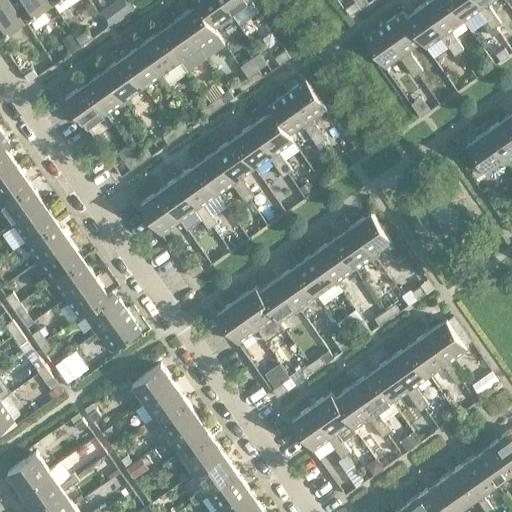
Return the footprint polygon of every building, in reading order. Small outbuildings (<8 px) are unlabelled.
[(0,0),(0,34),(25,18),(12,0),(0,0)] [(52,0),(51,0),(12,0),(25,18),(52,0)] [(127,0),(120,0),(118,2),(124,11),(132,6),(127,0)] [(235,17),(222,0),(194,0),(196,3),(213,27),(228,16),(231,20),(235,17)] [(251,0),(222,0),(235,17),(239,23),(258,10),(251,0)] [(354,0),(352,0),(344,6),(349,13),(359,7),(354,0)] [(464,17),(451,0),(425,0),(424,1),(445,30),(449,27),(464,17)] [(482,4),(479,0),(451,0),(464,17),(478,7),(482,4)] [(445,30),(424,1),(406,14),(423,38),(426,43),(440,34),(445,30)] [(224,42),(213,27),(196,3),(178,16),(205,55),(224,42)] [(495,12),(489,4),(480,10),(484,17),(486,19),(495,12)] [(402,9),(383,22),(404,51),(409,48),(423,38),(406,14),(402,9)] [(484,17),(481,19),(492,35),(500,29),(496,24),(501,21),(495,12),(486,19),(484,17)] [(205,55),(178,16),(159,29),(187,68),(205,55)] [(404,51),(383,22),(364,36),(385,65),(399,55),(404,51)] [(86,28),(75,36),(80,43),(91,35),(86,28)] [(187,68),(159,29),(140,42),(164,75),(168,81),(187,68)] [(71,30),(60,38),(69,51),(80,43),(75,36),(71,30)] [(458,39),(452,30),(442,37),(448,45),(458,39)] [(464,47),(458,39),(448,45),(454,54),(464,47)] [(164,75),(140,42),(122,55),(142,84),(157,74),(160,77),(164,75)] [(504,46),(496,51),(501,58),(509,53),(504,46)] [(290,55),(285,48),(275,55),(280,62),(290,55)] [(417,60),(411,51),(402,58),(408,66),(417,60)] [(142,84),(122,55),(103,68),(126,101),(130,99),(127,95),(142,84)] [(423,68),(417,60),(408,66),(414,75),(423,68)] [(32,65),(21,72),(27,80),(37,72),(32,65)] [(257,67),(247,74),(252,82),(262,75),(257,67)] [(126,101),(103,68),(85,81),(105,111),(120,100),(123,104),(126,101)] [(252,82),(247,74),(237,82),(242,89),(252,82)] [(326,106),(306,77),(286,91),(307,120),(311,117),(326,106)] [(105,111),(85,81),(65,95),(88,128),(92,125),(89,122),(105,111)] [(307,120),(286,91),(268,104),(271,109),(288,133),(302,123),(307,120)] [(220,94),(210,101),(215,108),(225,101),(220,94)] [(215,108),(210,101),(200,108),(205,115),(215,108)] [(292,138),(288,133),(271,109),(253,122),(273,151),(278,148),(292,138)] [(511,154),(511,125),(505,115),(486,129),(509,161),(511,159),(511,157),(510,155),(511,154)] [(183,120),(172,127),(178,134),(188,127),(183,120)] [(320,128),(314,120),(304,126),(310,135),(320,128)] [(273,151),(253,122),(234,135),(255,164),(269,154),(273,151)] [(9,140),(0,127),(0,145),(4,143),(9,140)] [(178,134),(172,127),(162,134),(167,141),(178,134)] [(326,137),(320,128),(310,135),(316,143),(326,137)] [(509,161),(486,129),(467,142),(487,172),(490,170),(492,173),(496,174),(505,168),(506,164),(509,161)] [(255,164),(234,135),(215,148),(236,177),(241,174),(255,164)] [(0,173),(17,162),(4,143),(0,145),(0,173)] [(354,144),(346,150),(354,161),(361,155),(354,144)] [(145,146),(135,153),(140,160),(150,153),(145,146)] [(236,177),(215,148),(197,161),(217,191),(231,181),(236,177)] [(286,160),(280,151),(271,158),(277,166),(286,160)] [(140,160),(135,153),(125,160),(130,168),(140,160)] [(292,168),(286,160),(277,166),(283,175),(292,168)] [(217,191),(197,161),(178,174),(199,204),(203,201),(217,191)] [(30,181),(17,162),(0,173),(0,200),(1,201),(30,181)] [(199,204),(178,174),(159,188),(180,217),(194,207),(199,204)] [(249,186),(243,177),(233,184),(239,192),(249,186)] [(43,199),(30,181),(1,201),(11,216),(8,219),(10,223),(43,199)] [(255,194),(249,186),(239,192),(245,201),(255,194)] [(180,217),(159,188),(140,201),(161,231),(163,234),(167,232),(164,228),(180,217)] [(56,218),(43,199),(10,223),(13,226),(16,224),(27,239),(56,218)] [(211,212),(205,204),(196,210),(202,219),(211,212)] [(371,210),(352,223),(375,256),(379,254),(376,250),(392,239),(371,210)] [(217,221),(211,212),(202,219),(208,227),(217,221)] [(69,237),(56,218),(27,239),(37,254),(34,256),(36,260),(69,237)] [(375,256),(352,223),(333,236),(354,266),(369,255),(371,259),(375,256)] [(354,266),(333,236),(315,250),(338,282),(341,280),(339,276),(354,266)] [(82,255),(69,237),(36,260),(39,263),(43,261),(53,276),(82,255)] [(338,282),(315,250),(296,263),(317,292),(332,281),(334,285),(338,282)] [(96,274),(82,255),(53,276),(64,291),(60,293),(63,297),(96,274)] [(187,268),(192,275),(202,268),(197,261),(187,268)] [(323,302),(317,292),(296,263),(277,276),(300,309),(305,315),(323,302)] [(109,292),(96,274),(63,297),(65,301),(69,298),(79,313),(85,310),(109,292)] [(300,309),(277,276),(259,289),(276,313),(279,318),(294,308),(297,311),(300,309)] [(412,289),(417,296),(427,289),(422,282),(412,289)] [(255,284),(236,297),(260,330),(263,327),(261,324),(276,313),(259,289),(255,284)] [(12,289),(5,294),(12,305),(20,300),(12,289)] [(114,289),(109,292),(85,310),(95,325),(91,327),(94,331),(127,308),(114,289)] [(260,330),(236,297),(217,311),(238,340),(253,329),(256,332),(260,330)] [(27,310),(20,300),(12,305),(20,315),(27,310)] [(394,302),(384,309),(389,316),(399,309),(394,302)] [(141,327),(127,308),(94,331),(97,334),(100,332),(112,348),(141,327)] [(389,316),(384,309),(374,316),(379,323),(389,316)] [(467,346),(446,316),(427,330),(448,359),(452,356),(467,346)] [(20,327),(12,317),(5,322),(12,333),(20,327)] [(27,338),(20,327),(12,333),(19,343),(27,338)] [(39,327),(32,332),(39,342),(46,337),(39,327)] [(357,328),(347,335),(352,342),(362,335),(357,328)] [(448,359),(427,330),(408,343),(429,372),(443,363),(448,359)] [(84,339),(87,343),(96,337),(93,333),(84,339)] [(352,342),(347,335),(337,342),(342,349),(352,342)] [(53,347),(46,337),(39,342),(46,352),(53,347)] [(429,372),(408,343),(390,356),(410,386),(415,382),(429,372)] [(320,354),(310,361),(315,369),(325,361),(320,354)] [(46,365),(39,355),(31,360),(39,370),(46,365)] [(410,386),(390,356),(371,369),(392,399),(406,389),(410,386)] [(460,368),(454,359),(445,366),(451,374),(460,368)] [(174,380),(161,361),(132,382),(145,400),(174,380)] [(315,369),(310,361),(299,368),(305,376),(315,369)] [(53,375),(46,365),(39,370),(46,380),(53,375)] [(66,365),(59,370),(66,380),(73,375),(66,365)] [(466,376),(460,368),(451,374),(457,383),(466,376)] [(392,399),(371,369),(352,383),(373,412),(378,409),(392,399)] [(186,397),(174,380),(145,400),(135,407),(145,421),(147,420),(155,414),(157,418),(186,397)] [(282,381),(271,388),(277,395),(287,388),(282,381)] [(373,412),(352,383),(334,396),(354,425),(369,415),(373,412)] [(49,390),(53,396),(62,389),(58,384),(49,390)] [(423,394),(417,385),(408,392),(414,400),(423,394)] [(330,391),(312,404),(332,433),(337,430),(339,433),(343,438),(357,428),(354,425),(334,396),(330,391)] [(429,402),(423,394),(414,400),(420,409),(429,402)] [(0,426),(14,417),(0,397),(0,396),(0,426)] [(198,415),(186,397),(157,418),(159,421),(170,435),(198,415)] [(332,433),(312,404),(292,417),(313,447),(328,436),(332,433)] [(444,408),(443,414),(447,420),(455,414),(449,405),(444,408)] [(100,413),(96,407),(88,412),(93,419),(100,413)] [(386,420),(380,412),(371,418),(377,427),(386,420)] [(155,414),(147,420),(152,426),(159,421),(157,418),(155,414)] [(211,433),(198,415),(170,435),(180,450),(182,453),(211,433)] [(87,422),(82,416),(75,421),(79,428),(87,422)] [(152,426),(147,420),(145,421),(140,425),(144,432),(152,426)] [(392,429),(386,420),(377,427),(383,435),(392,429)] [(511,426),(511,427),(494,439),(511,465),(511,426)] [(413,430),(400,439),(406,449),(420,439),(413,430)] [(223,450),(211,433),(182,453),(184,456),(195,471),(223,450)] [(345,441),(343,438),(339,433),(330,439),(336,448),(345,441)] [(511,469),(511,465),(494,439),(476,452),(496,481),(511,470),(511,469)] [(351,450),(345,441),(336,448),(342,456),(351,450)] [(49,467),(36,449),(7,469),(20,488),(49,467)] [(135,459),(128,450),(119,456),(126,465),(135,459)] [(184,456),(182,453),(180,450),(172,455),(177,461),(184,456)] [(236,468),(223,450),(195,471),(205,485),(207,488),(236,468)] [(496,481),(476,452),(458,464),(478,493),(482,491),(496,481)] [(177,461),(172,455),(164,460),(169,467),(177,461)] [(370,459),(368,467),(372,473),(382,466),(375,456),(370,459)] [(127,466),(134,476),(146,467),(139,457),(127,466)] [(478,493),(458,464),(441,477),(461,505),(475,495),(478,493)] [(61,485),(59,482),(49,467),(20,488),(33,505),(61,485)] [(248,486),(236,468),(207,488),(209,491),(219,506),(248,486)] [(74,471),(67,476),(71,483),(79,477),(74,471)] [(71,483),(67,476),(59,482),(61,485),(64,488),(71,483)] [(451,511),(461,505),(441,477),(423,489),(438,511),(451,511)] [(60,511),(74,503),(64,488),(61,485),(33,505),(37,511),(60,511)] [(209,491),(207,488),(205,485),(197,490),(202,497),(209,491)] [(248,511),(261,503),(248,486),(219,506),(223,511),(248,511)] [(438,511),(423,489),(405,502),(412,511),(438,511)] [(202,497),(197,490),(189,496),(194,502),(202,497)] [(487,498),(482,491),(478,493),(475,495),(481,503),(487,498)] [(492,506),(487,498),(481,503),(486,511),(492,506)] [(412,511),(405,502),(390,511),(412,511)] [(80,511),(74,503),(60,511),(80,511)] [(266,511),(261,503),(248,511),(266,511)]
